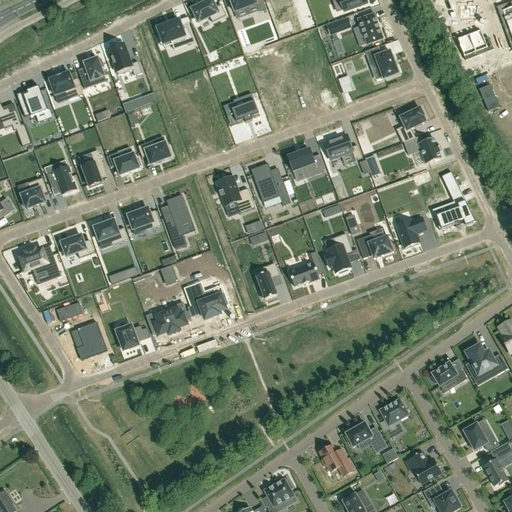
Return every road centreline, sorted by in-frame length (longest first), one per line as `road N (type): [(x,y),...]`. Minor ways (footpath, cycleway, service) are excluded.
road 1 (residential): [(0,241),(424,83)]
road 2 (residential): [(76,385),(496,230)]
road 3 (residential): [(0,86),(174,0)]
road 4 (residential): [(496,230),(424,83)]
road 5 (residential): [(484,511),(408,374)]
road 6 (residential): [(76,385),(0,258)]
road 7 (residential): [(408,374),(292,455)]
road 8 (residential): [(511,301),(408,374)]
road 9 (residential): [(85,511),(19,411)]
